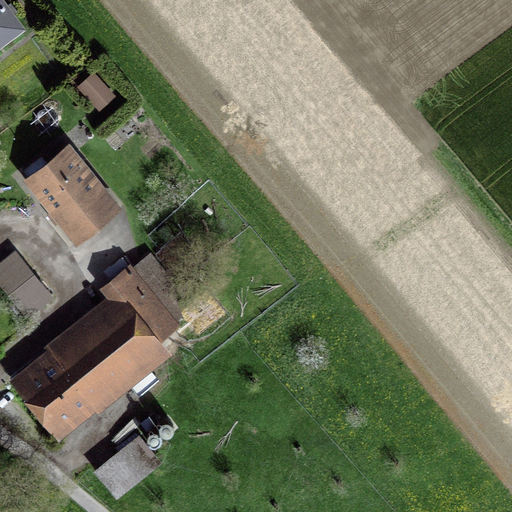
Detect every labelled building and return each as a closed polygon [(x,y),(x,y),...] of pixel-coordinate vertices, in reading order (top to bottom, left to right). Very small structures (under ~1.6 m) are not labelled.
[(1,0),(0,0),(0,41),(21,26),(1,0)] [(69,149),(30,180),(75,236),(114,204),(69,149)] [(14,249),(0,260),(0,283),(28,318),(54,297),(14,249)] [(56,357),(89,398),(162,339),(178,326),(131,268),(113,282),(127,300),(56,357)] [(89,398),(56,357),(25,382),(58,423),(89,398)] [(139,433),(93,469),(116,498),(162,462),(139,433)]
